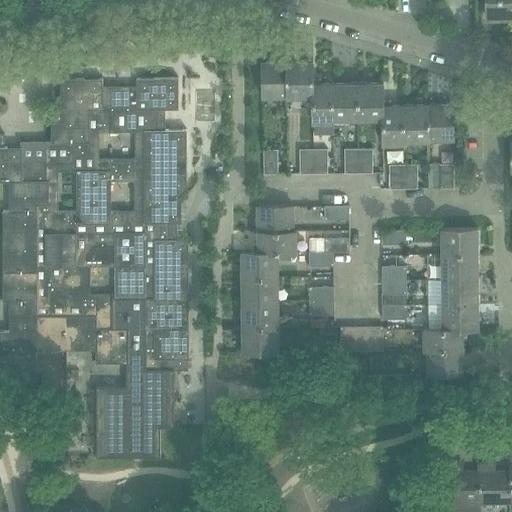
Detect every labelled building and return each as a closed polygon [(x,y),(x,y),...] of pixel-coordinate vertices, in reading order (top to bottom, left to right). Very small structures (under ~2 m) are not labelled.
[(511,0),(486,0),(487,17),(511,16),(511,0)] [(223,24),(199,24),(199,35),(208,34),(208,57),(223,56),(223,24)] [(287,98),(312,98),(312,80),(313,80),(313,61),(287,62),(287,98)] [(262,98),(287,98),(287,62),(262,62),(262,98)] [(115,265),(115,296),(115,297),(114,297),(114,316),(64,317),(64,349),(66,349),(96,349),(96,363),(127,363),(127,387),(97,387),(97,458),(161,458),(161,428),(175,428),(175,427),(175,370),(188,370),(188,273),(189,239),(181,239),(181,192),(187,192),(187,129),(166,130),(166,109),(179,109),(179,78),(137,78),(137,86),(103,86),(102,86),(102,109),(111,109),(111,131),(137,131),(137,160),(111,160),(111,171),(78,171),(78,213),(69,213),(69,224),(77,224),(77,266),(90,266),(90,265),(115,265)] [(5,135),(0,134),(0,181),(11,182),(11,211),(3,211),(3,273),(3,302),(10,302),(10,331),(0,331),(0,362),(37,363),(37,350),(64,349),(64,317),(114,316),(114,297),(114,295),(90,295),(90,266),(77,266),(77,224),(69,224),(69,213),(61,213),(61,171),(78,171),(111,171),(111,160),(102,160),(102,131),(111,131),(111,109),(102,109),(102,86),(103,86),(103,79),(60,79),(61,109),(51,109),(52,142),(70,142),(70,161),(47,161),(47,166),(34,166),(34,159),(22,159),(22,147),(5,147),(5,135)] [(333,123),(333,120),(333,84),(321,84),(321,80),(313,80),(312,80),(312,98),(313,123),(333,123)] [(383,83),(358,84),(358,120),(382,120),(384,120),(384,101),(383,83)] [(333,120),(358,120),(358,84),(333,84),(333,120)] [(392,101),(384,101),(384,120),(382,120),(383,145),(404,145),(404,141),(404,106),(392,106),(392,101)] [(428,105),(404,106),(404,141),(428,141),(428,105)] [(454,105),(428,105),(428,141),(454,141),(454,105)] [(371,173),(371,148),(357,149),(357,173),(371,173)] [(312,173),(312,149),(298,149),(298,174),(312,173)] [(326,173),(326,149),(312,149),(312,173),(326,173)] [(357,173),(357,149),(343,149),(343,173),(357,173)] [(262,150),(262,174),(277,174),(276,150),(262,150)] [(418,164),(404,165),(405,189),(418,189),(418,164)] [(440,164),(440,189),(455,189),(454,164),(440,164)] [(405,189),(404,165),(389,165),(390,189),(405,189)] [(257,206),(258,232),(293,232),(293,205),(257,206)] [(349,205),(325,205),(325,219),(349,219),(349,205)] [(442,228),(442,254),(478,254),(477,228),(442,228)] [(406,229),(382,230),(382,245),(406,244),(406,229)] [(258,232),(258,251),(278,252),(296,252),(295,232),(293,232),(258,232)] [(325,237),(325,251),(334,252),(350,251),(350,237),(325,237)] [(242,251),(242,276),(278,276),(278,252),(258,251),(242,251)] [(334,252),(325,251),(308,252),(309,266),(334,266),(334,252)] [(442,254),(442,279),(478,279),(478,254),(442,254)] [(407,265),(402,265),(382,266),(383,279),(407,279),(407,265)] [(242,276),(242,302),(278,301),(278,276),(242,276)] [(407,293),(407,279),(383,279),(383,294),(407,293)] [(442,279),(443,304),(478,304),(478,279),(442,279)] [(309,287),(309,300),(335,300),(334,287),(309,287)] [(407,305),(407,293),(383,294),(383,305),(407,305)] [(335,300),(309,300),(309,315),(335,315),(335,300)] [(242,302),(243,326),(279,326),(278,301),(242,302)] [(443,304),(443,329),(467,328),(478,328),(478,304),(443,304)] [(408,319),(407,305),(383,305),(383,319),(408,319)] [(279,326),(243,326),(243,352),(279,351),(279,326)] [(355,351),(355,326),(341,326),(341,351),(355,351)] [(369,326),(355,326),(355,351),(369,351),(369,326)] [(383,326),(369,326),(369,351),(383,350),(383,326)] [(423,349),(426,349),(463,349),(463,337),(467,337),(467,328),(443,329),(423,329),(423,349)] [(463,349),(426,349),(427,374),(463,374),(463,349)] [(478,511),(478,503),(478,471),(458,471),(458,463),(446,463),(446,511),(478,511)] [(478,463),(478,471),(478,503),(511,503),(511,499),(511,493),(511,471),(510,471),(490,471),(490,463),(478,463)]
